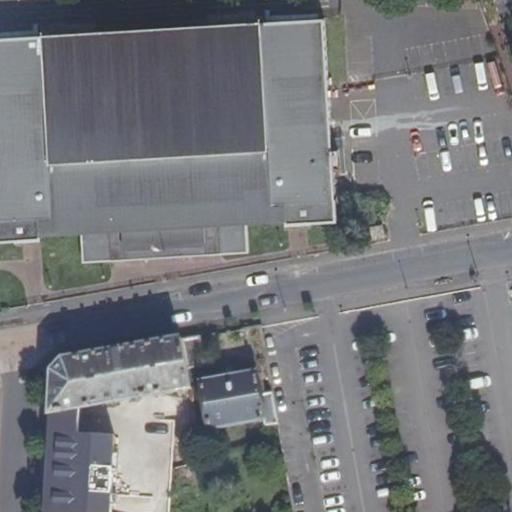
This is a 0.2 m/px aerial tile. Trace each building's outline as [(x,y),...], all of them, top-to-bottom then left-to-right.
[(22,38),(0,39),(0,239),(42,238),(41,229),(83,227),(85,261),(248,254),(247,219),(289,216),(290,224),(339,221),(335,158),(342,158),(341,150),(334,149),(326,19),(22,38)] [(206,368),(200,337),(181,340),(187,372),(206,368)] [(187,372),(181,340),(113,353),(63,362),(53,371),(51,416),(81,410),(190,391),(187,372)] [(264,431),(279,429),(273,393),(259,396),(256,375),(200,386),(209,432),(263,423),(264,431)] [(51,416),(46,511),(112,511),(116,438),(79,436),(81,410),(51,416)]
